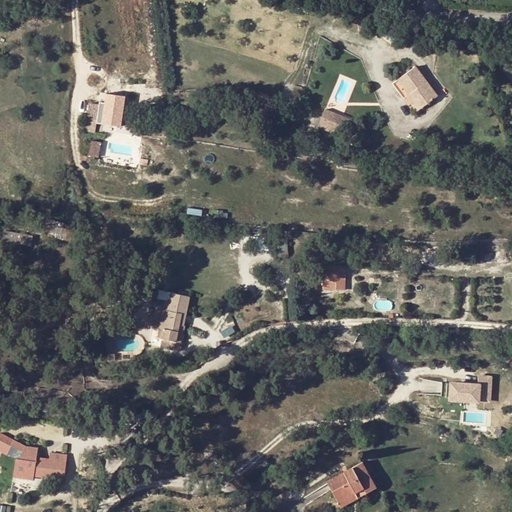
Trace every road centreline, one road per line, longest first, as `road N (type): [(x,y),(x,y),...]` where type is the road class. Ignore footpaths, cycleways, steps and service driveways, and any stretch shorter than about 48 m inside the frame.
road 1 (residential): [(101,511),(115,468),(185,382),(255,333),(328,322),(511,329)]
road 2 (residential): [(511,21),(403,17),(335,0)]
